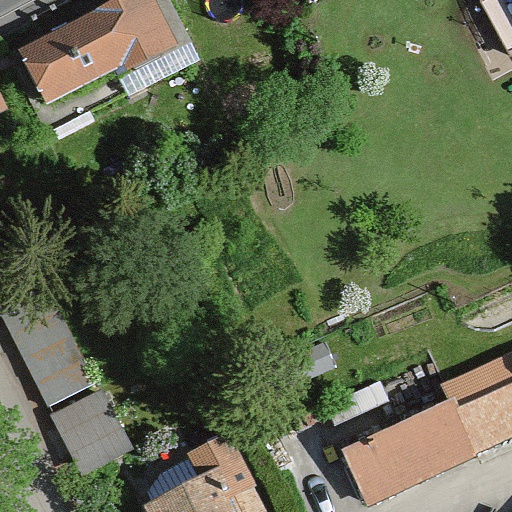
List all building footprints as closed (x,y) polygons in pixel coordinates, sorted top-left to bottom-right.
[(150,1),(22,64),(54,130),(182,68),(150,1)] [(0,91),(0,122),(13,115),(0,91)] [(133,454),(51,287),(3,311),(85,478),(133,454)] [(408,511),(511,465),(511,351),(343,429),(381,511),(408,511)] [(203,499),(176,511),(267,511),(234,444),(187,467),(203,499)]
